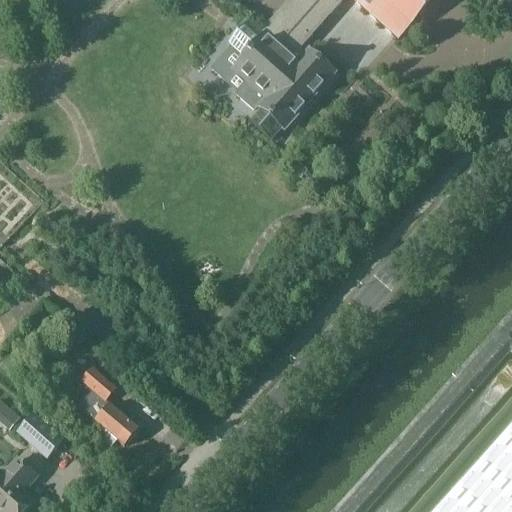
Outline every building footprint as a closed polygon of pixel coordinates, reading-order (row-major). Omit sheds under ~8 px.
[(291,0),(262,33),(249,22),(227,47),(230,49),(210,71),(236,94),(235,96),(254,113),(256,110),(260,114),(251,125),(273,144),(282,133),(284,135),(337,76),(309,51),(304,56),(300,52),(346,0),(349,0),(399,43),(437,0),(291,0)] [(116,390),(91,368),(80,380),(92,391),(78,407),(100,427),(89,439),(105,453),(116,441),(122,446),(137,430),(105,402),(116,390)] [(65,441),(35,414),(18,432),(48,459),(65,441)] [(511,511),(511,426),(434,511),(511,511)] [(23,492),(38,476),(18,459),(4,474),(0,470),(0,511),(1,511),(24,511),(34,502),(23,492)]
